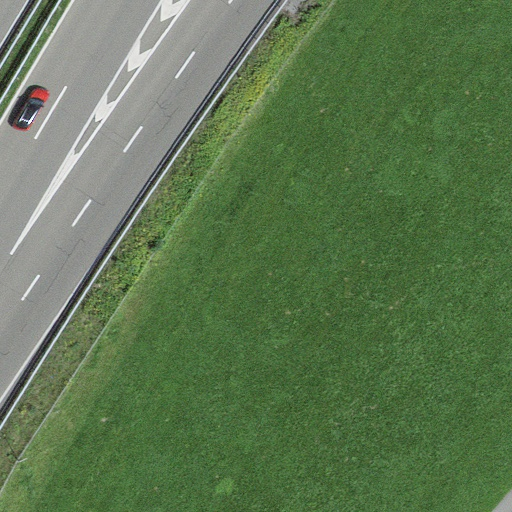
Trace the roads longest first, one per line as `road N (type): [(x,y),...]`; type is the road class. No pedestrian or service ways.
road 1 (motorway): [(0,319),(114,176),(237,0)]
road 2 (motorway): [(0,213),(36,135),(122,0)]
